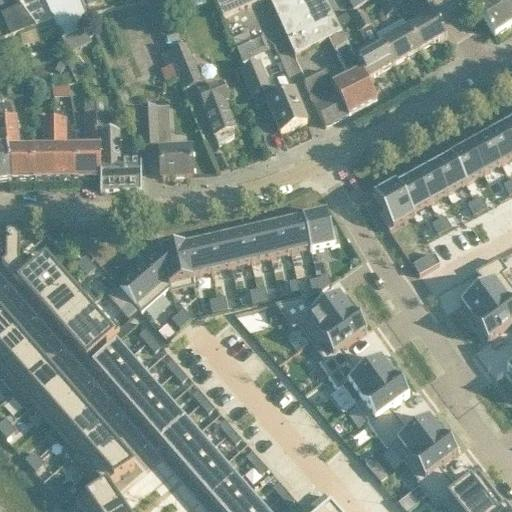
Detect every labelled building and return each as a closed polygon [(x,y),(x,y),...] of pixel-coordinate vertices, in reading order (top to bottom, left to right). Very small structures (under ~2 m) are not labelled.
[(41,0),(13,0),(19,8),(21,7),(37,29),(51,24),(52,26),(53,26),(41,0)] [(78,0),(41,0),(53,26),(52,26),(59,44),(61,43),(62,44),(84,33),(84,32),(90,29),(78,0)] [(84,0),(87,8),(96,5),(93,0),(84,0)] [(214,0),(223,19),(264,0),(214,0)] [(268,0),(295,58),(328,41),(348,80),(333,88),(349,118),(377,104),(366,84),(367,83),(354,61),(339,29),(335,22),(324,0),(268,0)] [(365,0),(331,0),(339,12),(349,6),(353,11),(367,2),(365,0)] [(391,0),(386,0),(377,5),(385,20),(399,12),(391,0)] [(470,0),(495,38),(511,27),(511,18),(500,0),(470,0)] [(2,17),(10,39),(18,36),(37,29),(21,7),(19,8),(2,17)] [(351,20),(352,21),(369,53),(354,61),(367,83),(392,69),(374,37),(376,36),(363,13),(351,20)] [(351,20),(348,15),(335,22),(339,29),(352,21),(351,20)] [(434,16),(407,31),(406,32),(418,54),(447,39),(434,16)] [(407,31),(402,22),(376,36),(374,37),(392,69),(418,54),(406,32),(407,31)] [(66,55),(89,46),(84,33),(62,44),(66,55)] [(247,44),(235,49),(241,63),(253,58),(267,52),(261,39),(247,44)] [(0,42),(0,59),(8,57),(4,41),(0,42)] [(200,86),(185,48),(169,55),(179,82),(183,93),(200,86)] [(160,72),(166,88),(179,82),(169,55),(160,58),(165,70),(160,72)] [(62,61),(55,73),(60,76),(67,64),(62,61)] [(259,66),(241,74),(256,111),(268,106),(280,136),(307,125),(294,94),(274,103),(259,66)] [(349,118),(333,88),(326,73),(305,84),(304,87),(325,130),(349,118)] [(197,96),(207,121),(218,149),(234,139),(232,133),(234,132),(224,105),(228,103),(222,86),(197,96)] [(67,87),(52,91),(53,100),(69,100),(67,87)] [(85,150),(77,150),(77,151),(76,151),(76,182),(100,182),(99,146),(96,146),(96,135),(95,116),(95,103),(84,105),(85,150)] [(0,122),(5,121),(12,119),(7,104),(0,105),(0,122)] [(159,149),(161,180),(161,181),(192,179),(191,152),(170,153),(168,111),(138,112),(140,150),(159,149)] [(55,122),(54,183),(76,182),(76,151),(67,151),(66,122),(64,114),(54,114),(55,122)] [(99,146),(100,182),(100,194),(141,192),(140,163),(119,164),(118,134),(109,135),(109,116),(95,116),(96,135),(96,146),(99,146)] [(11,183),(32,183),(32,151),(21,152),(16,118),(12,119),(5,121),(11,183)] [(0,184),(11,183),(5,121),(0,122),(0,184)] [(32,183),(34,183),(54,183),(55,122),(42,123),(43,151),(32,151),(32,183)] [(511,125),(502,131),(511,148),(511,125)] [(511,148),(502,131),(485,141),(501,170),(511,163),(511,148)] [(485,141),(467,151),(483,180),(501,170),(485,141)] [(467,151),(449,160),(465,190),(483,180),(467,151)] [(449,160),(431,170),(447,200),(465,190),(449,160)] [(431,170),(413,180),(429,210),(447,200),(431,170)] [(396,190),(395,190),(412,219),(429,210),(413,180),(396,190)] [(511,190),(509,186),(503,189),(508,200),(511,197),(511,190)] [(395,187),(373,198),(382,215),(379,217),(389,236),(414,222),(412,219),(395,190),(396,190),(395,187)] [(481,202),(474,205),(480,216),(486,212),(481,202)] [(474,205),(467,209),(473,220),(480,216),(474,205)] [(326,216),(301,221),(302,223),(303,223),(310,255),(309,255),(310,257),(339,251),(334,233),(330,234),(326,216)] [(445,221),(438,225),(444,236),(451,232),(445,221)] [(302,223),(283,227),(290,260),(309,255),(310,255),(303,223),(302,223)] [(438,225),(431,229),(437,239),(444,236),(438,225)] [(283,227),(263,231),(271,264),(290,260),(283,227)] [(6,261),(2,264),(18,282),(18,283),(29,273),(19,261),(19,255),(19,245),(19,230),(6,233),(6,261)] [(263,231),(243,236),(251,269),(271,264),(263,231)] [(243,236),(223,240),(231,274),(251,269),(243,236)] [(223,240),(203,244),(211,278),(231,274),(223,240)] [(185,250),(184,250),(191,283),(192,282),(211,278),(203,244),(184,248),(185,250)] [(184,248),(160,254),(160,255),(161,255),(170,293),(169,293),(170,297),(194,291),(192,282),(191,283),(184,250),(185,250),(184,248)] [(160,255),(119,292),(141,318),(169,293),(170,293),(161,255),(160,255)] [(18,282),(17,283),(34,302),(39,308),(40,309),(68,285),(45,259),(29,273),(18,283),(18,282)] [(433,259),(414,270),(420,280),(439,269),(433,259)] [(85,260),(76,268),(81,274),(90,266),(85,260)] [(484,291),(459,309),(473,328),(511,299),(511,293),(502,279),(507,275),(499,264),(475,277),(484,291)] [(90,266),(81,274),(86,280),(95,272),(90,266)] [(328,280),(317,283),(320,296),(330,288),(328,280)] [(317,283),(309,285),(312,301),(320,296),(317,283)] [(68,285),(40,309),(56,328),(61,334),(63,335),(90,311),(91,312),(96,307),(88,298),(83,303),(68,285)] [(296,285),(288,287),(291,299),(299,297),(296,285)] [(264,292),(256,294),(259,306),(267,304),(264,292)] [(256,294),(249,296),(252,308),(259,306),(256,294)] [(304,303),(275,310),(292,333),(297,330),(310,348),(352,318),(338,298),(313,316),(304,303)] [(474,328),(473,329),(487,348),(511,329),(511,299),(473,328),(474,328)] [(224,301),(216,303),(219,315),(227,313),(224,301)] [(216,303),(209,305),(212,317),(219,315),(216,303)] [(131,308),(122,316),(129,323),(138,316),(131,308)] [(90,311),(63,335),(79,353),(84,359),(86,362),(119,333),(111,324),(105,328),(91,312),(90,311)] [(183,314),(177,319),(185,328),(191,323),(183,314)] [(352,318),(310,348),(323,366),(318,370),(327,383),(350,367),(341,355),(366,337),(353,318),(352,318)] [(177,319),(171,324),(179,333),(185,328),(177,319)] [(2,322),(0,324),(0,352),(17,338),(2,322)] [(144,334),(138,340),(146,349),(152,343),(144,334)] [(17,338),(0,352),(0,381),(31,355),(17,338)] [(152,343),(146,349),(154,357),(160,352),(152,343)] [(116,347),(91,368),(105,384),(130,362),(116,347)] [(31,355),(0,381),(0,384),(13,399),(45,371),(31,355)] [(130,362),(105,384),(119,399),(143,378),(130,362)] [(350,367),(327,383),(337,396),(342,392),(355,410),(394,382),(380,362),(358,378),(350,367)] [(171,365),(165,370),(173,379),(179,374),(171,365)] [(45,371),(13,399),(28,416),(33,412),(32,411),(59,387),(45,371)] [(179,374),(173,379),(181,388),(187,383),(179,374)] [(143,378),(119,399),(132,414),(156,393),(143,378)] [(394,382),(355,410),(368,428),(367,429),(376,442),(398,426),(390,414),(408,401),(394,381),(394,382)] [(59,387),(32,411),(33,412),(46,427),(73,403),(59,387)] [(156,393),(132,414),(145,430),(170,408),(156,393)] [(198,396),(192,401),(200,410),(206,405),(198,396)] [(73,403),(46,427),(61,443),(88,420),(73,403)] [(206,405),(200,410),(208,419),(214,413),(206,405)] [(170,408),(145,430),(160,446),(160,445),(184,424),(183,423),(170,408)] [(88,420),(61,443),(74,459),(75,460),(102,436),(88,420)] [(398,426),(376,442),(386,455),(390,452),(404,470),(443,440),(428,421),(407,437),(398,426)] [(184,424),(160,445),(160,446),(173,461),(198,439),(184,423),(183,423),(184,424)] [(5,424),(0,428),(0,436),(1,438),(10,430),(5,424)] [(225,426),(219,432),(227,441),(233,435),(225,426)] [(10,430),(1,438),(6,444),(16,436),(10,430)] [(233,435),(227,441),(235,450),(241,444),(233,435)] [(74,459),(69,464),(84,481),(116,452),(102,436),(75,460),(74,459)] [(198,439),(173,461),(187,476),(211,455),(198,439)] [(443,440),(404,470),(418,487),(416,488),(426,501),(448,484),(439,473),(457,459),(443,440)] [(116,452),(84,481),(96,495),(102,491),(103,492),(106,490),(106,491),(134,472),(116,452)] [(211,455),(187,476),(200,491),(225,470),(211,455)] [(34,456),(25,464),(30,470),(39,462),(34,456)] [(251,457),(245,462),(253,471),(259,466),(251,457)] [(39,462),(30,470),(35,476),(44,468),(39,462)] [(259,466),(253,471),(261,480),(267,475),(259,466)] [(225,470),(200,491),(213,507),(238,485),(225,470)] [(448,484),(426,501),(434,511),(438,511),(442,509),(443,511),(473,511),(491,498),(477,480),(457,496),(448,484)] [(238,485),(213,507),(218,511),(238,511),(251,500),(238,485)] [(279,488),(273,493),(280,502),(286,497),(279,488)] [(62,489),(53,497),(58,503),(67,495),(62,489)] [(96,495),(75,509),(77,511),(113,511),(118,509),(106,491),(106,490),(103,492),(102,491),(96,495)] [(67,495),(58,503),(63,509),(72,501),(67,495)] [(286,497),(280,502),(288,511),(294,506),(286,497)] [(501,511),(491,498),(473,511),(501,511)] [(325,499),(311,511),(325,511),(331,507),(325,499)] [(398,508),(401,511),(412,511),(416,509),(408,499),(398,508)] [(261,511),(251,500),(238,511),(261,511)]
